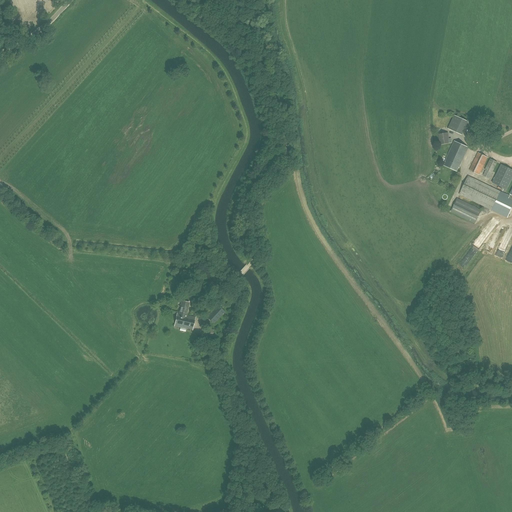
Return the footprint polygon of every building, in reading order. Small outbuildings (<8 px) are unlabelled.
[(467,121),(453,115),(448,129),(461,135),(467,121)] [(484,131),(480,127),(473,134),(477,138),(484,131)] [(447,133),(439,135),(440,144),(448,143),(448,140),(447,133)] [(458,167),(459,168),(468,148),(454,141),(445,161),(446,162),(444,165),(456,171),(458,167)] [(478,153),(469,170),(479,175),(487,158),(478,153)] [(485,170),(483,176),(489,179),(492,173),(497,162),(490,159),(485,170)] [(492,182),(506,190),(510,192),(511,187),(511,184),(510,183),(511,178),(511,170),(501,164),(492,182)] [(459,194),(507,218),(511,207),(511,190),(509,196),(468,176),(459,194)] [(457,199),(451,211),(475,223),(481,211),(457,199)] [(179,314),(177,314),(174,326),(192,330),(195,317),(186,316),(188,308),(187,308),(188,303),(182,301),(181,306),(180,306),(179,314)] [(217,305),(206,317),(214,324),(225,312),(217,305)]
